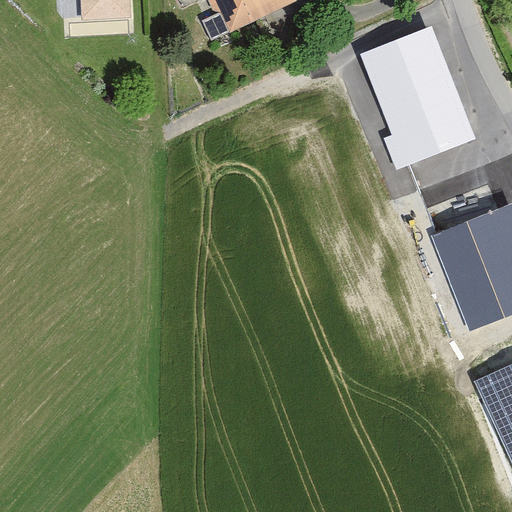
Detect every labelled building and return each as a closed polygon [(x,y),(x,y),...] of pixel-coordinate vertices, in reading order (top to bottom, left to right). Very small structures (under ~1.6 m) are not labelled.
[(129,0),(80,0),(81,22),(131,19),(129,0)] [(218,0),(234,33),(294,5),(291,0),(218,0)] [(475,139),(431,28),(361,55),(392,135),(384,138),(396,169),(475,139)] [(511,313),(511,207),(511,205),(432,237),(470,331),(511,313)] [(511,456),(511,365),(475,383),(511,456)]
